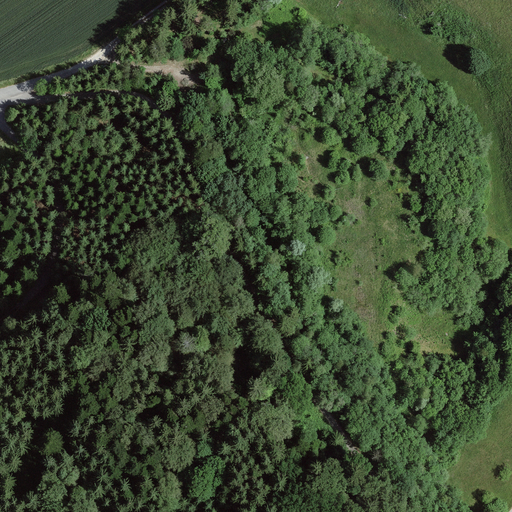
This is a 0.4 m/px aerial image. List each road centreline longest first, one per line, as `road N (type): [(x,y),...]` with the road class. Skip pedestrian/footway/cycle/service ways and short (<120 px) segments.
road 1 (track): [(409,511),(314,393),(252,288),(197,170),(152,102),(129,94),(0,99)]
road 2 (track): [(0,120),(40,161),(58,205),(54,265),(0,317)]
road 3 (track): [(0,94),(77,68),(172,0)]
